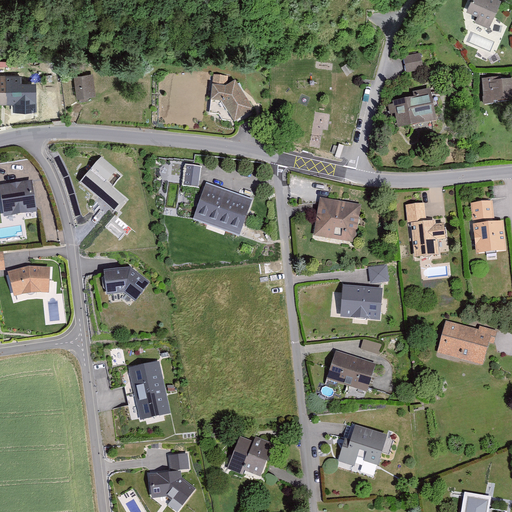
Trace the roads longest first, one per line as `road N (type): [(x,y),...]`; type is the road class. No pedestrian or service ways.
road 1 (residential): [(273,155),(310,511)]
road 2 (residential): [(27,134),(76,132),(273,155)]
road 3 (residential): [(27,134),(69,236),(81,341)]
road 4 (residential): [(353,175),(393,27),(410,0)]
road 5 (residential): [(81,341),(101,511)]
road 6 (residential): [(353,175),(391,182),(511,171)]
